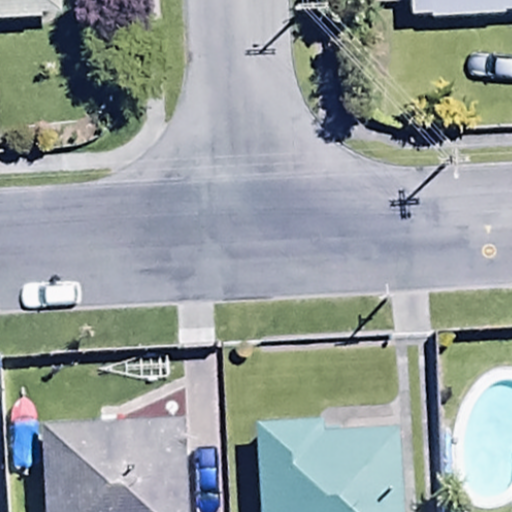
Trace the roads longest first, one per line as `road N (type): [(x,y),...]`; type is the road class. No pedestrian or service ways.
road 1 (residential): [(222,260),(511,244)]
road 2 (residential): [(212,0),(222,260)]
road 3 (residential): [(0,272),(222,260)]
